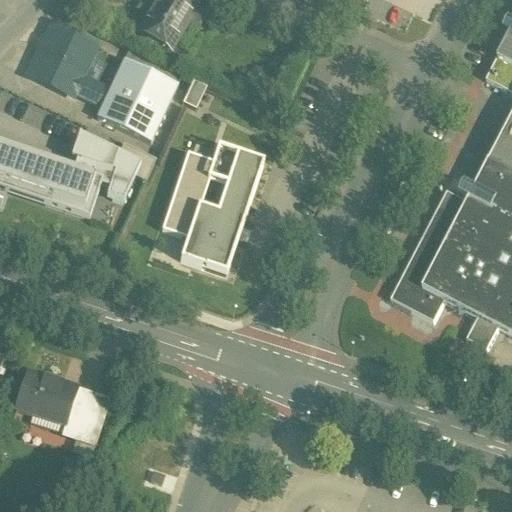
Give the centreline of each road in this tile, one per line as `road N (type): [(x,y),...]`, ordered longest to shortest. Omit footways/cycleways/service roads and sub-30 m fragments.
road 1 (residential): [(261,367),(429,76)]
road 2 (secondary): [(261,367),(0,282)]
road 3 (secondary): [(511,451),(261,367)]
road 4 (unclassified): [(268,0),(429,76)]
road 5 (residential): [(261,367),(192,511)]
